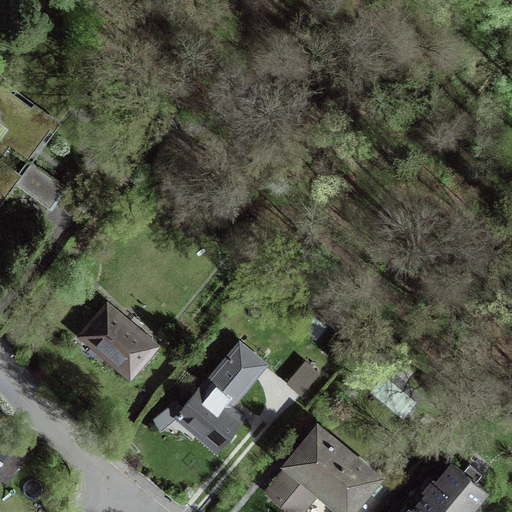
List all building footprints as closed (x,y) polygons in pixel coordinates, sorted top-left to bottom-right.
[(0,187),(9,176),(0,169),(0,149),(5,143),(23,156),(47,124),(0,88),(0,187)] [(68,188),(29,159),(12,180),(51,209),(68,188)] [(99,320),(84,339),(130,376),(155,343),(105,304),(95,316),(99,320)] [(331,308),(325,315),(345,333),(352,325),(331,308)] [(232,398),(233,399),(264,363),(239,342),(203,385),(202,384),(176,414),(217,448),(243,418),(227,404),(232,398)] [(318,373),(305,361),(290,378),(303,389),(318,373)] [(292,511),(300,511),(321,488),(345,508),(341,511),(372,511),(396,485),(378,469),(373,474),(319,428),(267,490),(292,511)] [(0,477),(7,483),(26,458),(12,447),(9,450),(0,443),(0,477)] [(425,489),(429,492),(430,491),(454,511),(469,511),(471,510),(468,507),(485,488),(475,480),(481,473),(469,463),(463,470),(454,462),(438,481),(434,478),(425,489)] [(454,511),(430,491),(429,492),(413,511),(409,507),(405,511),(454,511)]
